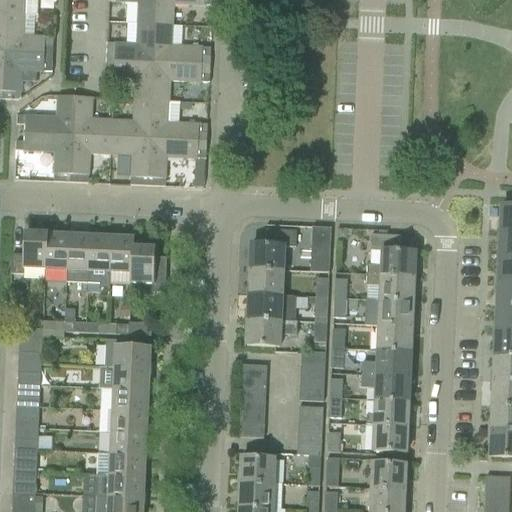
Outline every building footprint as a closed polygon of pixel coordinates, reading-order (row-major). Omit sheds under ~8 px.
[(6,0),(5,17),(24,18),(24,0),(6,0)] [(154,0),(108,0),(108,4),(138,5),(137,26),(153,27),(154,0)] [(154,0),(153,27),(172,28),(173,7),(212,8),(212,0),(154,0)] [(24,18),(5,17),(4,55),(43,57),(43,48),(52,49),(53,40),(23,38),(24,18)] [(153,27),(137,26),(136,47),(106,45),(105,63),(152,66),(153,27)] [(153,27),(152,66),(209,69),(210,50),(171,48),(172,28),(153,27)] [(52,58),(52,49),(43,48),(43,57),(52,58)] [(43,57),(4,55),(1,102),(17,103),(20,101),(20,95),(21,95),(21,83),(34,84),(34,74),(51,75),(52,66),(42,66),(43,57)] [(52,66),(52,58),(43,57),(42,66),(52,66)] [(152,66),(105,63),(105,80),(134,82),(133,103),(150,104),(152,66)] [(209,69),(152,66),(150,104),(168,105),(169,83),(209,85),(209,76),(209,69)] [(72,139),(73,99),(56,98),(55,120),(16,118),(16,127),(24,127),(24,136),(72,139)] [(73,99),(72,139),(110,140),(111,122),(91,121),(92,100),(73,99)] [(111,122),(110,140),(148,142),(150,104),(133,103),(132,123),(111,122)] [(150,104),(148,142),(206,145),(207,127),(167,125),(168,105),(150,104)] [(72,139),(24,136),(23,144),(15,144),(15,153),(54,155),(53,176),(53,184),(70,185),(72,139)] [(110,140),(72,139),(70,185),(88,186),(88,178),(89,156),(109,157),(110,140)] [(148,142),(110,140),(109,157),(131,158),(130,180),(130,188),(146,188),(148,142)] [(148,142),(146,188),(164,189),(165,181),(166,160),(205,162),(206,145),(148,142)] [(499,233),(511,233),(511,208),(501,208),(499,233)] [(250,272),(282,274),(283,249),(295,250),(296,233),(265,232),(265,247),(251,246),(250,272)] [(511,233),(499,233),(498,259),(511,260),(511,233)] [(45,272),(46,236),(24,235),(23,257),(11,256),(10,276),(23,277),(23,271),(45,272)] [(46,236),(45,272),(66,273),(68,237),(46,236)] [(68,237),(66,273),(67,273),(66,284),(88,285),(89,238),(68,237)] [(367,267),(366,278),(413,281),(414,254),(401,253),(402,238),(371,237),(370,253),(382,254),(381,268),(367,267)] [(111,239),(89,238),(88,285),(99,285),(99,290),(108,290),(109,275),(111,239)] [(111,239),(109,275),(129,276),(131,276),(132,250),(133,249),(134,240),(111,239)] [(131,276),(129,276),(129,285),(153,286),(152,294),(164,295),(166,261),(154,261),(155,250),(133,249),(132,250),(131,276)] [(329,275),(330,250),(311,249),(310,274),(329,275)] [(511,260),(498,259),(497,284),(511,284),(511,260)] [(282,274),(250,272),(248,297),(281,299),(282,274)] [(413,281),(366,278),(366,287),(380,288),(380,304),(412,306),(413,281)] [(316,281),(315,300),(327,301),(328,281),(316,281)] [(333,301),(346,302),(347,282),(334,282),(333,301)] [(511,284),(497,284),(496,309),(511,309),(511,284)] [(248,312),(247,322),(280,323),(294,324),(296,299),(281,299),(248,297),(248,312)] [(315,300),(314,320),(326,320),(327,301),(315,300)] [(346,302),(333,301),(332,321),(345,321),(346,302)] [(411,320),(412,306),(380,304),(365,304),(364,328),(378,329),(411,331),(411,320)] [(120,307),(120,319),(129,319),(130,307),(120,307)] [(511,309),(496,309),(495,334),(511,334),(511,309)] [(280,323),(247,322),(246,348),(279,349),(279,337),(296,338),(297,324),(294,324),(280,323)] [(63,335),(64,325),(55,325),(54,334),(63,335)] [(71,335),(85,336),(85,326),(73,326),(64,325),(63,335),(71,335)] [(128,325),(128,328),(128,337),(150,338),(151,326),(128,325)] [(314,325),(313,345),(325,345),(326,326),(314,325)] [(85,326),(85,336),(106,337),(107,327),(98,327),(85,326)] [(115,327),(107,327),(106,337),(128,337),(128,328),(115,327)] [(378,329),(377,354),(410,355),(411,331),(378,329)] [(19,332),(19,343),(41,344),(42,340),(42,332),(19,331),(19,332)] [(332,332),(331,351),(343,352),(344,332),(332,332)] [(511,334),(495,334),(494,358),(511,359),(511,334)] [(19,343),(18,365),(40,366),(41,344),(19,343)] [(106,343),(104,370),(149,372),(150,349),(118,348),(118,343),(106,343)] [(343,352),(331,351),(330,371),(343,371),(343,352)] [(362,365),(361,377),(409,379),(410,355),(377,354),(377,365),(362,365)] [(301,355),(300,367),(324,368),(325,356),(301,355)] [(511,359),(494,358),(493,384),(511,385),(511,359)] [(18,365),(17,387),(39,388),(40,366),(18,365)] [(242,379),(266,381),(266,368),(242,367),(242,379)] [(324,368),(300,367),(300,379),(324,380),(324,368)] [(149,372),(104,370),(100,370),(99,391),(112,391),(112,392),(148,393),(149,372)] [(409,379),(361,377),(360,390),(376,391),(375,403),(408,405),(409,379)] [(242,379),(241,392),(265,393),(266,381),(242,379)] [(324,380),(300,379),(299,391),(323,392),(324,380)] [(329,401),(341,402),(342,382),(330,382),(329,401)] [(511,385),(493,384),(492,409),(511,409),(511,385)] [(17,387),(16,409),(38,410),(39,388),(17,387)] [(323,392),(299,391),(298,403),(323,404),(323,392)] [(112,392),(111,414),(147,416),(148,393),(112,392)] [(241,392),(241,404),(265,405),(265,393),(241,392)] [(341,402),(329,401),(328,420),(340,421),(341,402)] [(375,403),(374,418),(366,417),(366,427),(374,428),(374,429),(407,431),(408,405),(375,403)] [(265,405),(241,404),(240,416),(264,417),(265,405)] [(16,409),(15,430),(37,431),(38,410),(16,409)] [(298,409),(298,422),(322,423),(322,411),(298,409)] [(511,409),(492,409),(490,434),(511,435),(511,409)] [(99,434),(110,434),(146,436),(147,416),(111,414),(100,413),(99,434)] [(264,417),(240,416),(239,428),(263,429),(264,417)] [(322,423),(298,422),(297,434),(321,435),(322,423)] [(263,429),(239,428),(239,440),(263,441),(263,429)] [(407,431),(374,429),(373,454),(405,455),(407,431)] [(15,430),(14,452),(37,453),(37,431),(15,430)] [(110,434),(109,457),(145,458),(146,436),(110,434)] [(321,435),(297,434),(297,446),(321,447),(321,435)] [(511,435),(490,434),(489,459),(511,459),(511,435)] [(340,436),(327,435),(326,454),(339,455),(340,436)] [(297,446),(296,458),(320,459),(321,447),(297,446)] [(14,452),(13,473),(36,474),(37,453),(14,452)] [(98,456),(97,478),(108,478),(144,480),(145,458),(109,457),(98,456)] [(241,460),(240,485),(272,486),(274,461),(241,460)] [(326,460),(325,480),(325,489),(337,489),(339,461),(326,460)] [(373,465),(371,492),(404,494),(405,467),(373,465)] [(319,489),(320,469),(307,469),(306,488),(319,489)] [(13,473),(12,495),(35,496),(36,474),(13,473)] [(144,480),(108,478),(97,478),(96,500),(143,502),(144,480)] [(485,478),(485,491),(509,492),(510,480),(485,478)] [(272,486),(240,485),(239,510),(271,511),(272,486)] [(509,492),(485,491),(484,503),(508,504),(509,492)] [(371,492),(370,511),(402,511),(404,494),(371,492)] [(306,494),(305,511),(317,511),(319,494),(306,494)] [(10,511),(33,511),(34,501),(35,496),(12,495),(10,511)] [(324,495),(323,511),(336,511),(337,495),(324,495)] [(142,511),(143,502),(96,500),(95,511),(142,511)] [(33,511),(41,511),(42,501),(34,501),(33,511)] [(508,511),(508,504),(484,503),(483,511),(508,511)]
